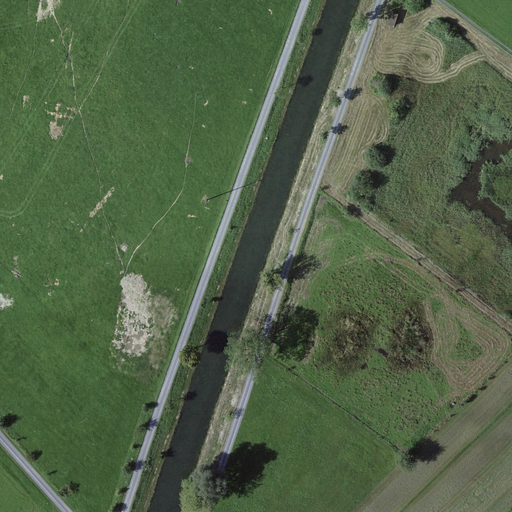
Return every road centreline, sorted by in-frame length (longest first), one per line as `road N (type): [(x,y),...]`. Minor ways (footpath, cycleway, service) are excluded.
road 1 (track): [(306,0),(125,511)]
road 2 (track): [(206,511),(383,0)]
